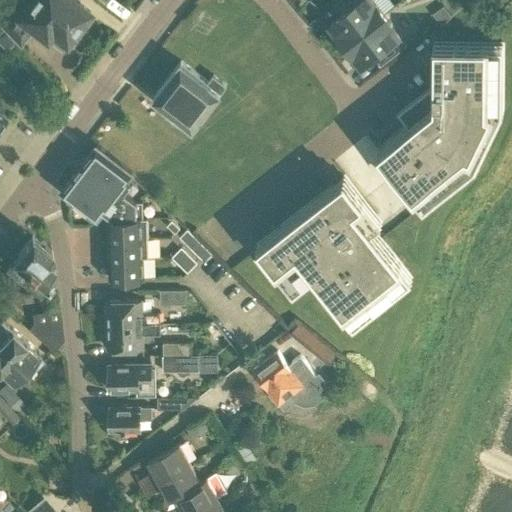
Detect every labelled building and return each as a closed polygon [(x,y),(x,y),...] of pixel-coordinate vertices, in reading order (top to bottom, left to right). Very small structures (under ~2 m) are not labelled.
[(64,42),(67,38),(71,41),(81,28),(77,25),(89,10),(75,0),(27,0),(21,8),(14,3),(0,20),(0,25),(19,44),(31,27),(44,37),(49,30),(64,42)] [(338,0),(346,10),(331,21),(339,30),(338,31),(346,41),(384,12),(376,2),(375,2),(373,0),(338,0)] [(451,14),(443,4),(433,11),(441,22),(451,14)] [(384,60),(406,43),(391,23),(392,23),(384,12),(346,41),(354,52),(355,51),(362,61),(376,50),(384,60)] [(249,14),(229,29),(257,66),(278,50),(270,40),(274,37),(261,20),(257,24),(249,14)] [(403,109),(412,121),(378,147),(424,204),(476,163),(502,108),(503,43),(435,42),(434,84),(403,109)] [(153,95),(193,126),(226,83),(213,74),(208,80),(181,60),(153,95)] [(253,74),(234,89),(242,99),(260,84),(253,74)] [(298,76),(277,92),(306,128),(326,112),(318,102),(322,99),(310,83),(306,86),(298,76)] [(260,84),(242,99),(249,108),(268,94),(260,84)] [(223,115),(213,122),(228,141),(237,134),(223,115)] [(102,209),(120,187),(132,170),(97,143),(81,163),(83,164),(78,169),(77,168),(62,188),(97,216),(102,209)] [(207,146),(186,162),(193,171),(189,174),(203,193),(207,190),(215,199),(235,183),(227,173),(231,170),(219,153),(214,156),(207,146)] [(314,271),(354,321),(411,276),(371,226),(381,219),(345,174),(258,243),(294,288),(314,271)] [(120,187),(102,209),(112,217),(112,218),(143,217),(143,200),(137,200),(120,187)] [(147,217),(143,217),(112,218),(108,218),(109,222),(107,222),(107,224),(109,224),(109,242),(148,241),(147,217)] [(167,224),(175,232),(180,227),(172,219),(167,224)] [(185,240),(193,232),(187,227),(180,235),(185,240)] [(198,237),(193,232),(185,240),(190,245),(198,237)] [(51,280),(49,279),(55,272),(51,250),(32,235),(7,266),(40,292),(46,285),(47,286),(51,280)] [(198,237),(190,245),(195,250),(203,242),(198,237)] [(148,241),(109,242),(108,242),(108,243),(109,243),(110,261),(143,260),(143,256),(149,256),(148,241)] [(208,247),(203,242),(195,250),(200,255),(208,247)] [(185,258),(190,253),(182,245),(177,250),(185,258)] [(208,247),(200,255),(205,260),(213,252),(208,247)] [(185,258),(177,250),(172,255),(180,263),(185,258)] [(197,261),(190,253),(185,258),(193,266),(197,261)] [(193,266),(185,258),(180,263),(188,271),(193,266)] [(143,260),(110,261),(108,261),(108,262),(110,262),(110,278),(143,277),(143,260)] [(186,301),(186,289),(161,289),(161,301),(186,301)] [(142,316),(141,298),(108,299),(108,323),(160,322),(159,311),(146,311),(146,316),(142,316)] [(0,368),(12,379),(38,350),(1,316),(0,316),(0,368)] [(63,338),(61,319),(33,322),(28,328),(53,350),(63,338)] [(160,322),(108,323),(109,347),(143,346),(142,328),(147,328),(147,332),(160,332),(160,322)] [(291,332),(319,354),(326,345),(298,322),(291,332)] [(191,353),(191,340),(163,340),(163,353),(191,353)] [(320,380),(301,354),(288,363),(278,349),(254,368),(269,389),(268,392),(273,399),(276,399),(279,402),(294,391),(298,397),(305,400),(313,399),(318,395),(321,387),(320,380)] [(191,353),(163,353),(163,370),(199,369),(199,353),(191,353)] [(139,362),(109,362),(109,373),(106,375),(106,381),(110,384),(109,388),(140,388),(140,376),(151,376),(151,363),(140,363),(139,362)] [(16,409),(25,400),(11,385),(1,393),(16,409)] [(98,390),(78,389),(78,403),(98,403),(98,390)] [(0,407),(5,412),(11,406),(0,394),(0,407)] [(199,396),(199,395),(160,395),(160,409),(172,417),(199,396)] [(142,404),(110,404),(111,416),(107,418),(107,426),(111,428),(111,429),(141,429),(141,416),(152,416),(151,405),(142,405),(142,404)] [(204,419),(187,428),(191,437),(208,429),(204,419)] [(241,456),(251,451),(242,436),(232,442),(241,456)] [(161,478),(193,461),(182,441),(151,459),(161,478)] [(193,461),(161,478),(171,497),(203,480),(203,479),(193,461)] [(141,488),(155,481),(151,473),(137,480),(141,488)] [(209,476),(203,479),(203,480),(171,497),(172,499),(179,495),(187,511),(219,495),(209,476)] [(155,481),(141,488),(145,496),(159,489),(155,481)] [(227,511),(219,495),(187,511),(227,511)]
